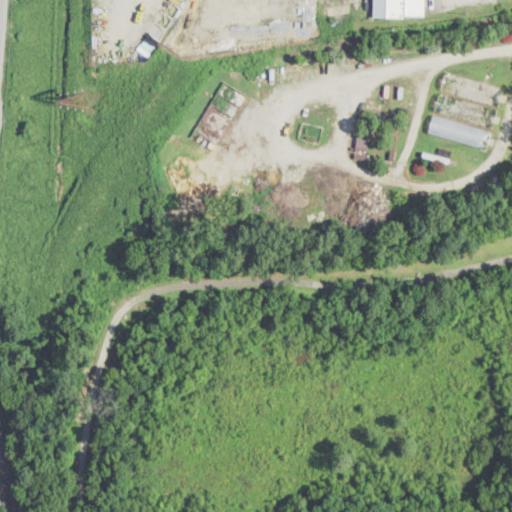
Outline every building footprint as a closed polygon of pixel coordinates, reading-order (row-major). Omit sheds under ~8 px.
[(424,0),(424,15),(405,15),(405,18),(375,18),(375,0),(424,0)] [(499,106),(441,88),(446,70),(504,87),(499,106)] [(493,127),(435,110),(440,92),(498,108),(493,127)] [(487,148),(429,131),(434,114),(492,131),(487,148)] [(398,134),(395,159),(390,158),(393,133),(398,134)] [(369,135),(368,149),(356,148),(356,144),(357,144),(358,134),(369,135)] [(453,150),(449,163),(423,155),(424,150),(439,154),(441,146),(453,150)]
